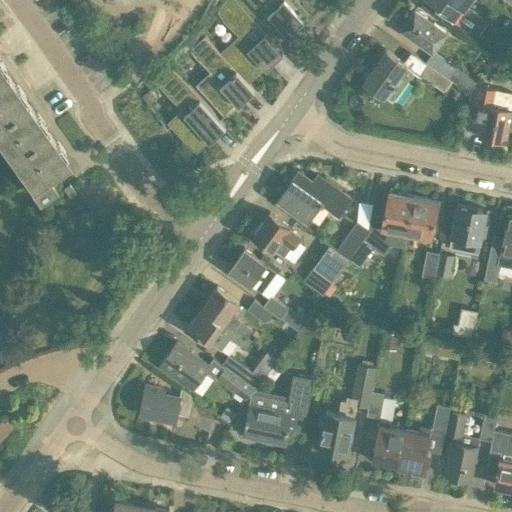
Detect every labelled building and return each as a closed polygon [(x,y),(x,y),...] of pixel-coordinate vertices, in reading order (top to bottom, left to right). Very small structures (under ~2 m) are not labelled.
[(236,0),(225,0),(218,12),(239,34),(220,52),(249,82),(283,49),(277,42),(274,39),(236,0)] [(309,11),(298,0),(236,0),(274,39),(277,42),(309,11)] [(430,0),(438,5),(436,8),(455,21),(453,24),(476,40),(489,23),(465,6),(469,0),(430,0)] [(432,53),(426,61),(452,79),(451,79),(456,83),(458,80),(470,89),(477,80),(456,65),(435,49),(447,32),(415,9),(399,30),(432,53)] [(249,82),(220,52),(205,35),(190,50),(211,71),(196,85),(225,115),(255,88),(249,82)] [(407,63),(386,49),(363,80),(384,94),(392,100),(414,69),(406,64),(407,63)] [(67,155),(0,61),(0,129),(34,177),(29,181),(36,191),(57,176),(57,177),(63,173),(55,163),(67,155)] [(452,79),(426,61),(419,71),(444,90),(451,79),(452,79)] [(172,68),(158,83),(182,108),(168,122),(196,152),(225,124),(172,68)] [(506,139),(509,125),(511,125),(511,110),(511,109),(511,108),(511,102),(511,91),(477,85),(473,105),(484,107),(479,134),(506,139)] [(317,183),(298,170),(279,198),(307,218),(321,200),(338,213),(350,197),(322,177),(317,183)] [(75,193),(68,183),(62,187),(69,197),(75,193)] [(391,243),(403,245),(409,217),(414,193),(388,189),(378,235),(369,228),(365,234),(363,236),(375,244),(386,252),(391,243)] [(440,198),(414,193),(409,217),(403,245),(405,246),(408,232),(431,236),(440,198)] [(477,250),(479,238),(480,238),(482,231),(485,231),(487,220),(485,220),(487,208),(458,202),(449,245),(477,250)] [(290,224),(269,210),(253,233),(273,247),(285,255),(301,233),(289,225),(290,224)] [(511,212),(508,212),(501,253),(491,251),(488,266),(497,263),(511,265),(511,212)] [(358,220),(337,249),(349,257),(363,236),(365,234),(369,228),(358,220)] [(349,257),(348,257),(358,265),(359,265),(375,244),(363,236),(349,257)] [(332,281),(349,258),(329,244),(313,267),(332,281)] [(265,261),(243,247),(228,268),(251,283),(262,291),(277,270),(265,261)] [(435,273),(439,251),(427,249),(421,274),(434,276),(435,273)] [(439,251),(435,273),(436,273),(450,275),(454,254),(439,251)] [(224,320),(247,336),(248,337),(254,328),(235,314),(237,312),(232,309),(239,300),(217,284),(202,304),(224,320)] [(273,310),(272,310),(299,329),(307,318),(271,293),(264,304),(273,310)] [(265,321),(272,310),(273,310),(264,304),(254,298),(247,308),(265,321)] [(202,304),(187,325),(222,349),(230,337),(240,344),(247,336),(224,320),(202,304)] [(420,350),(435,352),(437,340),(422,337),(420,350)] [(192,386),(204,369),(216,377),(225,365),(222,363),(213,356),(208,363),(177,340),(160,363),(192,386)] [(239,374),(256,387),(264,378),(229,353),(222,363),(225,365),(239,374)] [(356,403),(368,405),(371,389),(371,388),(376,365),(359,362),(353,394),(347,394),(346,399),(342,398),(339,412),(325,410),(317,449),(346,454),(354,415),(356,403)] [(253,391),(256,387),(239,374),(225,365),(216,377),(247,399),(253,392),(253,391)] [(287,429),(302,433),(314,377),(294,373),(289,398),(253,391),(253,392),(244,434),(284,441),(287,429)] [(181,387),(180,393),(166,390),(166,387),(146,383),(140,413),(175,419),(176,412),(188,414),(192,395),(181,387)] [(371,389),(368,405),(367,414),(380,417),(385,391),(371,389)] [(431,427),(445,430),(450,405),(437,401),(431,427)] [(451,405),(450,405),(445,430),(454,432),(452,441),(452,440),(445,475),(471,479),(478,445),(461,442),(467,411),(450,408),(451,405)] [(497,414),(484,411),(479,437),(492,440),(494,428),(497,414)] [(397,465),(404,427),(380,422),(372,460),(397,465)] [(432,445),(428,445),(431,432),(404,427),(397,465),(412,467),(411,473),(426,476),(432,445)] [(485,472),(496,474),(494,484),(511,487),(511,431),(494,428),(492,440),(485,472)] [(140,511),(142,503),(115,498),(111,511),(140,511)] [(166,511),(167,508),(142,503),(140,511),(166,511)]
